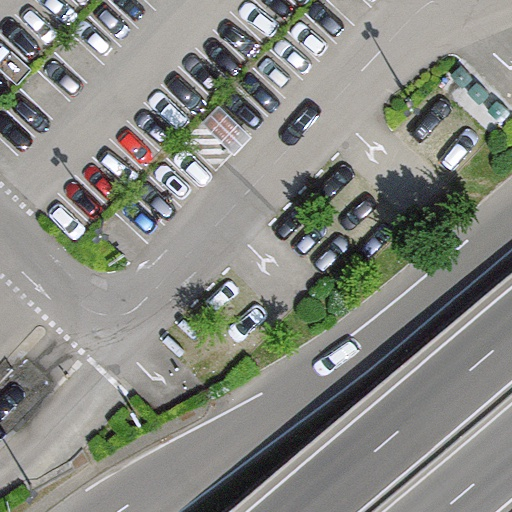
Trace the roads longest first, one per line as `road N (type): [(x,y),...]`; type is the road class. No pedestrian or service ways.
road 1 (trunk): [(511,236),(338,376),(126,511)]
road 2 (trunk): [(511,330),(295,511)]
